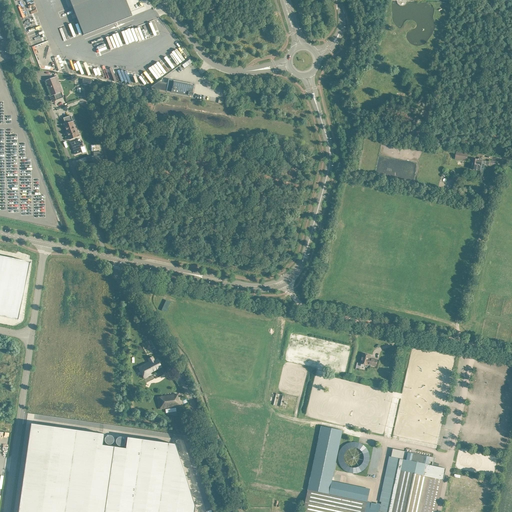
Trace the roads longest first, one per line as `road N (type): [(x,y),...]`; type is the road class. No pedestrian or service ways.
road 1 (unclassified): [(240,511),(190,397),(116,276),(118,259)]
road 2 (track): [(290,290),(306,308),(511,354)]
road 3 (tertiary): [(307,76),(330,159),(301,262),(284,280)]
road 4 (unclassified): [(31,337),(7,511)]
road 5 (unclassified): [(69,161),(8,0)]
road 6 (tertiary): [(284,280),(254,287),(118,259)]
road 7 (unknown): [(473,345),(441,511)]
road 8 (unclassified): [(162,0),(214,64),(234,71),(287,65)]
